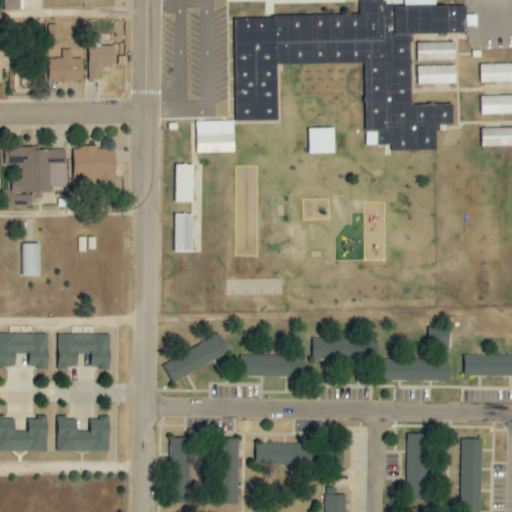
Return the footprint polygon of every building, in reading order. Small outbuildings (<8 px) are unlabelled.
[(234,18),(235,122),(277,122),(277,65),(365,65),(366,146),(392,146),(392,152),(437,152),(437,126),(453,126),(453,105),(411,106),(410,34),(465,34),(465,27),(476,27),(476,16),(465,16),(465,8),(385,8),(385,2),(362,2),(362,17),(234,18)] [(416,44),(416,62),(455,61),(454,43),(416,44)] [(89,81),(100,81),(100,66),(115,66),(115,47),(88,48),(89,81)] [(8,49),(0,49),(0,83),(1,83),(1,73),(8,73),(8,49)] [(82,60),(72,60),(72,50),(62,50),(62,59),(48,60),(48,83),(83,83),(82,60)] [(480,83),(511,82),(511,64),(480,65),(480,83)] [(455,66),(417,67),(417,85),(456,84),(455,66)] [(481,116),(511,114),(511,96),(480,97),(481,116)] [(233,122),(196,122),(196,154),(234,153),(233,122)] [(481,147),(511,146),(511,128),(481,129),(481,147)] [(334,154),(334,129),(308,129),(309,155),(334,154)] [(73,148),(73,181),(114,181),(115,149),(73,148)] [(65,187),(65,149),(4,149),(4,165),(21,165),(21,179),(11,179),(11,193),(52,192),(52,187),(65,187)] [(193,165),(174,165),(173,203),(193,203),(193,165)] [(175,252),(192,252),(192,214),(174,215),(175,252)] [(39,244),(20,244),(20,276),(39,276),(39,244)] [(92,334),(91,327),(72,327),(73,335),(92,334)] [(47,334),(0,334),(0,367),(15,367),(15,354),(28,354),(28,368),(47,368),(47,334)] [(110,335),(57,335),(57,368),(77,368),(77,355),(90,355),(89,368),(109,368),(110,335)] [(229,355),(221,336),(162,362),(170,381),(229,355)] [(350,339),(313,338),(312,359),(359,359),(359,352),(350,351),(350,339)] [(511,355),(464,355),(464,376),(511,376),(511,355)] [(305,357),(240,356),(239,377),(304,378),(305,357)] [(448,361),(385,360),(385,380),(448,381),(448,361)] [(0,451),(46,452),(47,418),(26,418),(26,432),(14,432),(14,418),(0,417),(0,451)] [(56,451),(108,452),(109,419),(89,418),(89,432),(76,432),(77,419),(57,418),(56,451)] [(428,434),(407,434),(406,502),(427,502),(428,434)] [(190,439),(170,439),(169,503),(189,504),(190,439)] [(480,511),(482,439),(461,439),(459,511),(480,511)] [(255,445),(255,465),(310,466),(310,445),(255,445)] [(345,511),(346,496),(325,495),(324,511),(345,511)]
